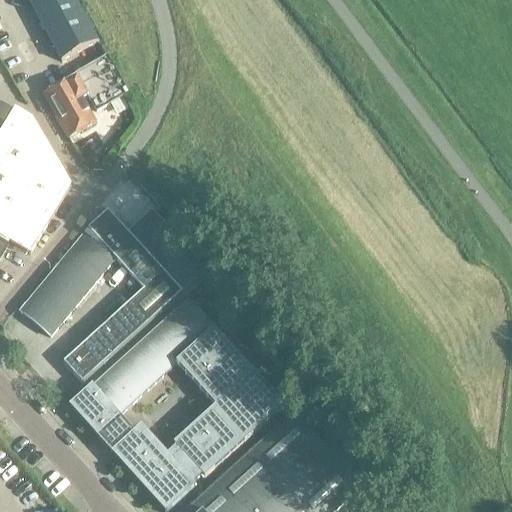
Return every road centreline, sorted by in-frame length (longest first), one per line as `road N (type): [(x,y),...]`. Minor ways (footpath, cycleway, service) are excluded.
road 1 (unknown): [(91,197),(39,105),(27,42),(1,0)]
road 2 (unclassified): [(102,182),(0,310)]
road 3 (unclassified): [(109,511),(0,389)]
